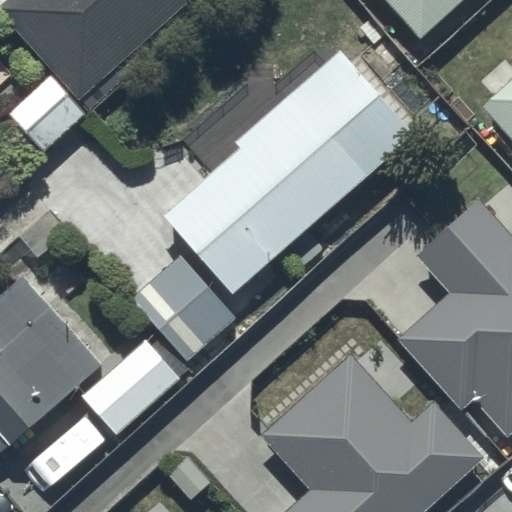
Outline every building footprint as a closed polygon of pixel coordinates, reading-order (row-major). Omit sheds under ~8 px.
[(0,17),(55,79),(10,120),(46,161),(93,120),(79,105),(197,0),(12,0),(0,11),(0,17)] [(378,0),(423,47),(473,0),(378,0)] [(419,142),(341,55),(235,150),(240,156),(163,224),(236,305),(419,142)] [(511,85),(482,114),(511,145),(511,85)] [(511,236),(481,203),(415,263),(449,300),(399,347),(464,417),(473,408),(509,447),(511,444),(511,236)] [(181,258),(131,301),(189,368),(239,325),(181,258)] [(0,463),(104,369),(24,281),(0,302),(0,463)] [(149,345),(83,400),(118,441),(183,387),(149,345)] [(355,360),(262,443),(310,496),(291,511),(432,511),(488,463),(436,405),(413,425),(355,360)]
